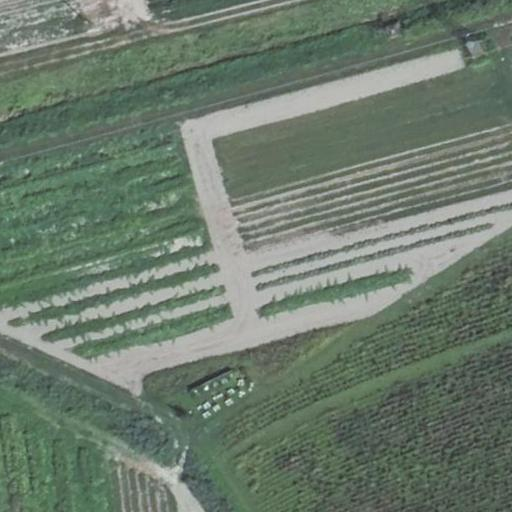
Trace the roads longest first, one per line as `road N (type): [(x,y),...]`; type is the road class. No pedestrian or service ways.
road 1 (track): [(511,16),(0,151)]
road 2 (track): [(277,0),(0,71)]
